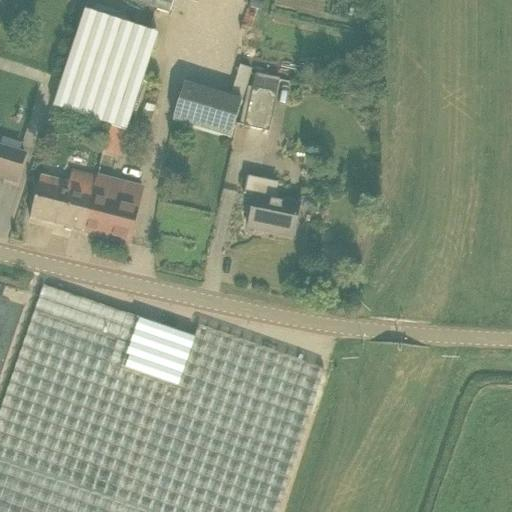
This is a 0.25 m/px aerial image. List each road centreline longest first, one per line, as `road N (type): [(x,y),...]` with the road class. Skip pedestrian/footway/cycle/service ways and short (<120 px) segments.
road 1 (tertiary): [(0,253),(348,329)]
road 2 (tertiary): [(511,339),(348,329)]
